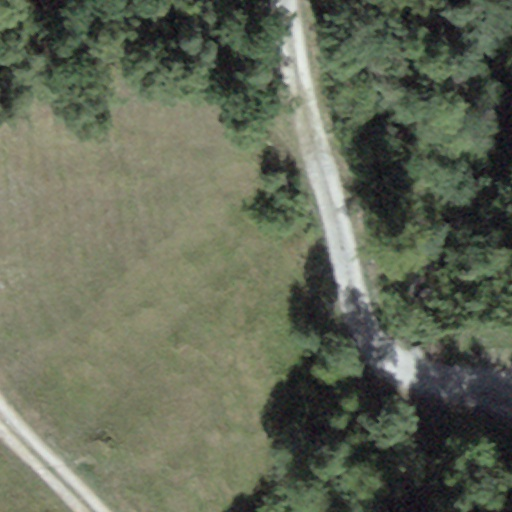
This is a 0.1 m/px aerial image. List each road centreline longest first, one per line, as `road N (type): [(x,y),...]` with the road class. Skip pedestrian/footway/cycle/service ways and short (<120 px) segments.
road 1 (track): [(511,407),(358,347),(275,0)]
road 2 (track): [(0,404),(87,511)]
